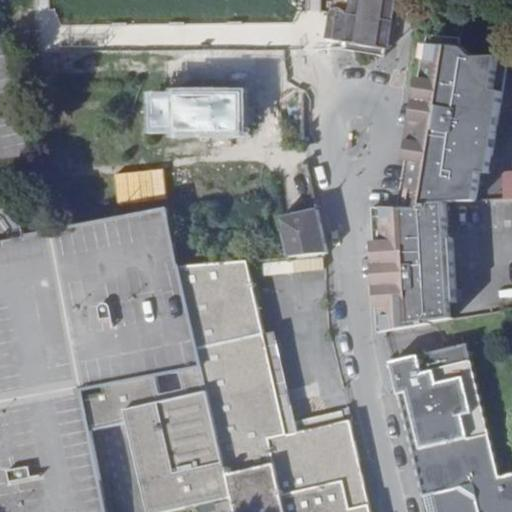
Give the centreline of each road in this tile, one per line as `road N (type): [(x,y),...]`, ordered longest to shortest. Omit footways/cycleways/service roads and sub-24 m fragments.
road 1 (residential): [(353,174),(356,328),(397,511)]
road 2 (residential): [(353,174),(329,166),(326,107),(334,101),(366,99),(383,113),(383,158)]
